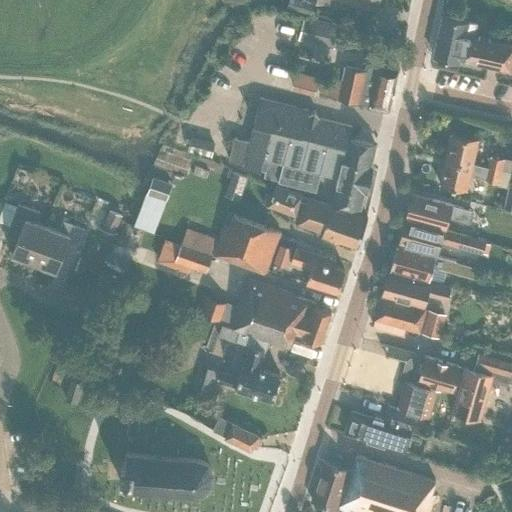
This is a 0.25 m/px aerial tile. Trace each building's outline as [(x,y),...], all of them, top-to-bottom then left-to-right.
[(303,0),(288,0),(286,7),(310,14),(313,3),(303,0)] [(334,47),(339,25),(303,16),(298,38),(334,47)] [(511,58),(511,45),(474,37),(476,24),(442,17),(433,57),(460,62),(460,60),(510,70),(511,58)] [(298,63),(293,83),(317,89),(321,69),(298,63)] [(341,79),(323,76),(319,94),(390,110),(399,70),(369,63),(367,70),(344,65),(341,79)] [(339,176),(343,161),(370,168),(375,145),(350,138),(353,127),(307,115),(308,110),(261,98),(254,123),(255,124),(250,141),(234,137),(228,159),(245,163),(244,165),(266,170),(264,176),(316,190),(321,172),(339,176)] [(478,138),(451,132),(445,158),(473,164),(473,163),(478,138)] [(190,136),(187,151),(211,156),(214,141),(190,136)] [(490,156),(488,167),(488,168),(501,170),(511,172),(511,167),(511,151),(505,150),(504,152),(492,149),(490,156)] [(488,168),(488,167),(473,163),(473,164),(445,158),(439,183),(467,189),(470,176),(485,179),(485,180),(498,183),(501,170),(488,168)] [(370,168),(343,161),(339,176),(332,201),(360,208),(364,193),(368,194),(373,176),(368,175),(370,168)] [(233,172),(225,195),(239,200),(247,177),(233,172)] [(152,237),(172,184),(152,176),(132,229),(152,237)] [(272,196),(268,204),(268,205),(268,206),(295,216),(303,195),(276,185),(272,196)] [(6,193),(3,200),(5,201),(12,203),(14,197),(6,193)] [(266,193),(262,203),(268,205),(268,204),(272,196),(266,193)] [(406,217),(445,228),(448,218),(468,223),(472,211),(412,194),(406,217)] [(299,226),(324,234),(323,238),(358,248),(368,219),(308,199),(299,226)] [(40,212),(18,204),(9,227),(20,231),(12,254),(34,262),(47,226),(36,222),(40,212)] [(107,213),(101,229),(113,234),(120,217),(107,213)] [(232,215),(228,227),(223,226),(219,239),(188,228),(183,245),(266,275),(281,233),(232,215)] [(437,254),(441,241),(466,248),(466,247),(477,250),(480,241),(469,238),(469,237),(405,219),(398,243),(437,254)] [(65,248),(76,252),(85,229),(62,220),(59,230),(47,226),(34,262),(56,270),(65,248)] [(280,244),(274,264),(286,268),(292,248),(280,244)] [(213,256),(183,245),(177,262),(207,273),(213,256)] [(390,269),(429,281),(434,268),(453,274),(456,263),(397,245),(390,269)] [(291,262),(311,268),(306,282),(338,292),(344,270),(334,267),(336,260),(295,248),(291,262)] [(423,307),(426,294),(447,300),(450,288),(389,271),(382,295),(423,307)] [(231,329),(290,348),(294,334),(321,343),(331,313),(313,307),(314,302),(247,280),(231,329)] [(228,303),(206,295),(200,313),(222,322),(228,303)] [(425,309),(381,297),(373,326),(389,330),(391,324),(396,325),(394,332),(404,335),(406,328),(419,332),(425,309)] [(428,313),(423,333),(439,337),(444,318),(428,313)] [(415,363),(417,343),(389,341),(387,361),(415,363)] [(250,345),(244,364),(242,364),(238,378),(219,372),(216,382),(235,387),(235,389),(272,401),(280,375),(259,369),(265,350),(250,345)] [(92,349),(83,371),(108,380),(116,358),(92,349)] [(452,410),(480,418),(491,377),(508,382),(511,369),(511,362),(479,353),(474,370),(464,367),(452,410)] [(437,391),(446,393),(447,389),(452,390),(459,366),(425,357),(418,381),(436,386),(437,391)] [(211,397),(216,382),(205,378),(199,394),(211,397)] [(82,386),(70,382),(65,401),(77,404),(82,386)] [(399,407),(428,416),(434,396),(435,390),(406,382),(399,407)] [(410,430),(417,432),(422,415),(388,405),(384,418),(374,415),(373,418),(351,411),(344,434),(404,452),(410,430)] [(212,430),(225,437),(225,438),(251,451),(253,446),(256,448),(261,438),(258,436),(259,435),(232,422),(219,415),(212,430)] [(507,450),(497,447),(496,454),(505,456),(507,450)] [(123,489),(191,495),(202,491),(210,484),(211,473),(206,464),(195,459),(126,454),(125,462),(122,461),(122,465),(121,471),(121,478),(121,481),(124,481),(123,489)] [(434,481),(356,455),(352,469),(326,460),(321,476),(319,475),(316,485),(318,485),(313,501),(346,511),(428,511),(434,495),(430,494),(434,481)]
